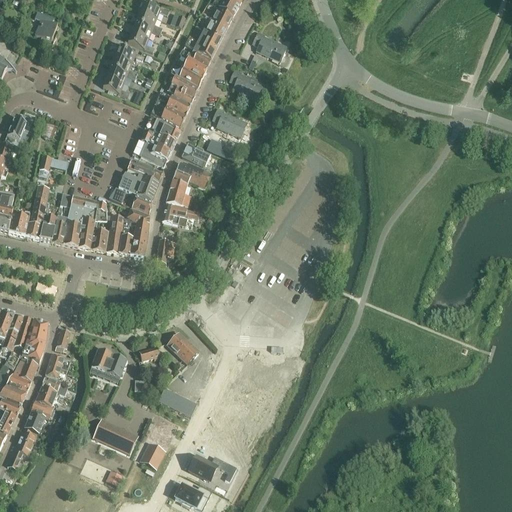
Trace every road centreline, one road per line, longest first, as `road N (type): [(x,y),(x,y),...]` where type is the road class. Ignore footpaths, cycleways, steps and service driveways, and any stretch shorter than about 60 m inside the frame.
road 1 (residential): [(79,262),(147,271),(162,193),(255,0)]
road 2 (residential): [(333,88),(193,303)]
road 3 (residential): [(0,126),(24,99),(68,114),(113,0)]
road 4 (residential): [(156,511),(229,365),(231,341)]
road 5 (unclassified): [(511,128),(396,95),(349,64)]
road 6 (residential): [(0,473),(58,323)]
road 7 (residential): [(193,303),(179,319),(139,335),(58,323)]
